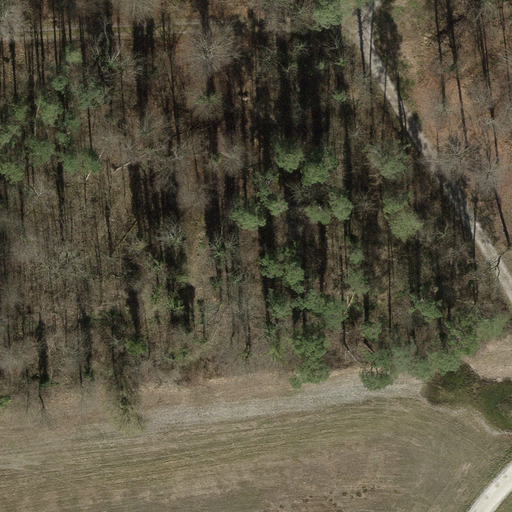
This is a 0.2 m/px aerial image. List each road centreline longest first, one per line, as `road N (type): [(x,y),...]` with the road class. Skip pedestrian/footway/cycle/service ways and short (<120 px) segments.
road 1 (track): [(367,24),(0,38)]
road 2 (track): [(511,285),(369,50),(367,24),(379,0)]
